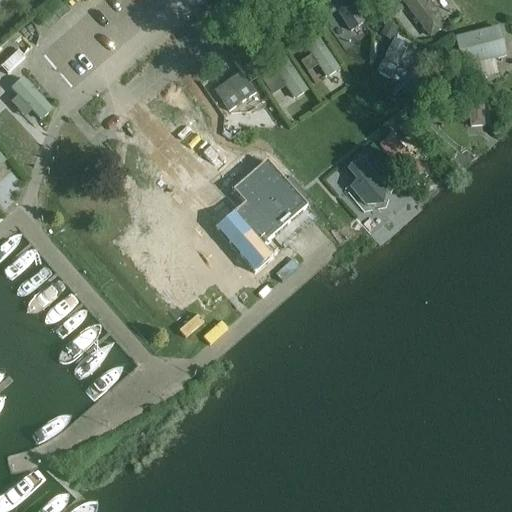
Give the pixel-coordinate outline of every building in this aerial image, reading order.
[(363,25),(347,0),(328,0),(350,33),(363,25)] [(405,0),(403,2),(412,14),(430,38),(443,27),(422,0),(405,0)] [(393,40),(397,29),(386,24),(381,35),(393,40)] [(498,29),(455,40),(462,68),(504,58),(505,56),(498,29)] [(302,43),(325,79),(337,71),(314,35),(302,43)] [(267,60),(294,100),(308,91),(281,50),(267,60)] [(214,92),(221,102),(248,84),(241,74),(214,92)] [(40,122),(54,108),(25,76),(10,89),(18,98),(13,102),(26,118),(32,113),(40,122)] [(417,103),(458,101),(457,86),(416,88),(417,103)] [(313,94),(297,99),(302,114),(318,109),(313,94)] [(405,179),(414,172),(396,149),(387,157),(405,179)] [(342,167),(373,202),(385,192),(354,156),(342,167)] [(278,175),(254,196),(243,206),(235,197),(224,206),(199,178),(132,238),(179,292),(215,261),(220,266),(245,244),(241,239),(253,228),(263,239),(268,234),(273,240),(312,205),(289,178),(284,182),(278,175)]
